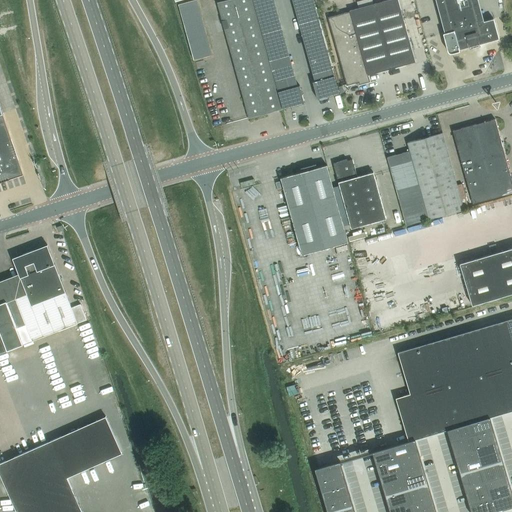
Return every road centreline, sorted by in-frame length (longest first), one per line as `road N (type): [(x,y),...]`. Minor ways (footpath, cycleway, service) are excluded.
road 1 (primary): [(63,0),(222,508)]
road 2 (primary): [(247,507),(88,0)]
road 3 (primary): [(247,507),(219,250),(200,164)]
road 4 (primary): [(71,203),(106,293),(222,508)]
road 5 (unclassified): [(511,78),(200,164)]
road 6 (primary): [(29,0),(71,203)]
road 7 (primary): [(200,164),(175,87),(132,0)]
road 8 (unclassified): [(71,203),(200,164)]
